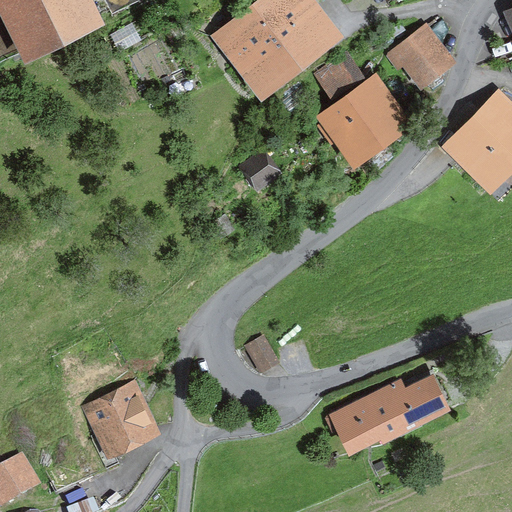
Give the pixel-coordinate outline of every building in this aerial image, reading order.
[(81,0),(3,0),(28,50),(91,19),(81,0)] [(300,0),(268,0),(257,9),(296,58),(327,33),(300,0)] [(257,9),(225,35),(264,84),(296,58),(257,9)] [(422,30),(399,49),(423,80),(447,62),(422,30)] [(333,92),(365,68),(350,48),(317,71),(333,92)] [(339,139),(342,137),(356,152),(399,120),(374,85),(324,120),(339,139)] [(511,109),(496,94),(455,137),(495,177),(511,159),(511,109)] [(262,156),(246,167),(257,182),(273,171),(262,156)] [(263,337),(251,344),(265,367),(277,360),(263,337)] [(418,375),(334,415),(347,439),(378,425),(382,432),(433,407),(418,375)] [(130,380),(90,399),(105,431),(113,446),(152,428),(130,380)] [(105,431),(42,464),(57,492),(120,460),(113,446),(105,431)] [(19,459),(0,470),(0,496),(3,502),(34,484),(19,459)]
